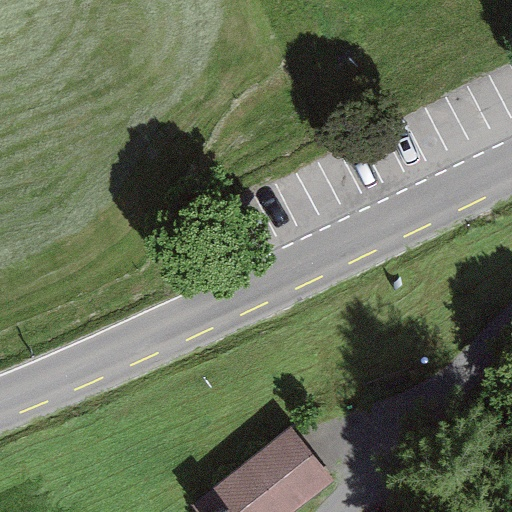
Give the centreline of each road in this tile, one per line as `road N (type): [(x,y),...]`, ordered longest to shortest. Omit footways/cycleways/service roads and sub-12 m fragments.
road 1 (tertiary): [(511,165),(0,402)]
road 2 (unclassified): [(511,325),(334,511)]
